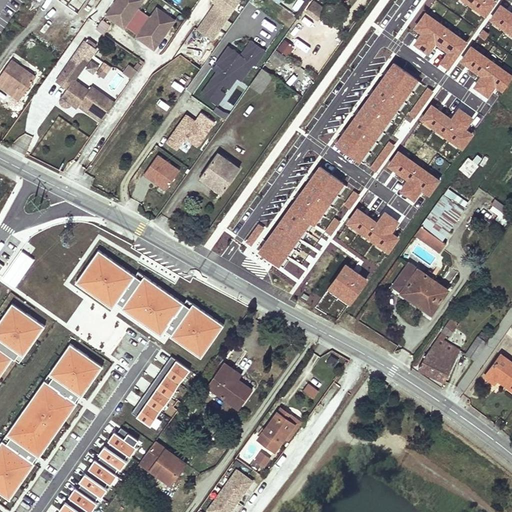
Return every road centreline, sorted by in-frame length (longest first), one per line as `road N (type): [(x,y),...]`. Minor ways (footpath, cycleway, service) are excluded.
road 1 (tertiary): [(511,454),(392,371),(0,152)]
road 2 (track): [(489,511),(393,453),(328,436)]
